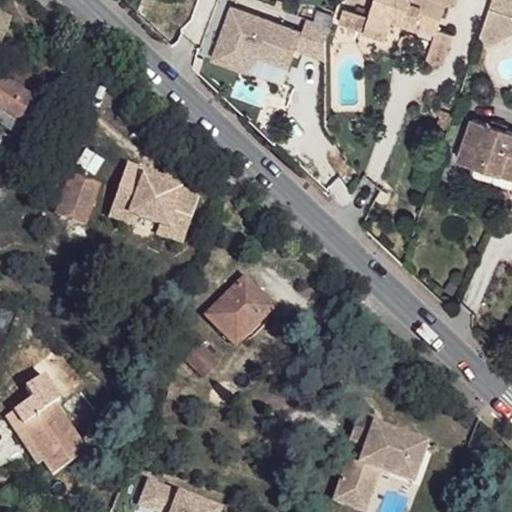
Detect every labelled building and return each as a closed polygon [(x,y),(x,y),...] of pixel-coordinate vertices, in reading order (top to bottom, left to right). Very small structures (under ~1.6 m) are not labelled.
[(453,6),(455,0),(374,0),(366,24),(389,32),(392,24),(394,17),(424,27),(423,32),(435,35),(436,35),(438,29),(446,4),(453,6)] [(511,0),(489,0),(478,41),(504,48),(511,18),(511,0)] [(232,7),(213,60),(242,70),(248,53),(254,55),(289,68),(296,49),(326,60),(326,41),(331,26),(308,18),(302,33),(232,7)] [(358,14),(343,9),(338,22),(353,27),(358,14)] [(0,12),(0,13),(0,24),(9,29),(14,18),(0,12)] [(368,18),(358,14),(353,27),(363,31),(368,18)] [(394,17),(392,24),(422,34),(423,32),(424,27),(394,17)] [(9,29),(0,24),(0,31),(7,34),(9,29)] [(389,32),(366,24),(363,32),(386,39),(389,32)] [(435,35),(427,57),(445,63),(454,35),(438,29),(436,35),(435,35)] [(248,53),(242,70),(247,72),(254,55),(248,53)] [(0,112),(0,111),(26,127),(40,104),(0,81),(0,112)] [(0,111),(0,112),(0,126),(20,137),(26,127),(0,111)] [(511,133),(472,121),(458,163),(499,177),(507,156),(511,157),(511,133)] [(146,180),(127,173),(118,196),(110,216),(137,225),(158,233),(184,243),(198,205),(179,198),(183,186),(165,180),(163,186),(161,192),(143,186),(146,180)] [(99,189),(71,178),(63,197),(56,216),(86,226),(99,189)] [(163,186),(146,180),(143,186),(161,192),(163,186)] [(137,225),(110,216),(107,225),(134,235),(137,225)] [(158,233),(154,242),(181,252),(184,243),(158,233)] [(245,279),(207,318),(236,349),(274,309),(245,279)] [(202,347),(187,362),(203,379),(219,364),(202,347)] [(7,416),(16,430),(22,426),(44,460),(53,473),(87,450),(55,404),(43,411),(35,398),(7,416)] [(430,446),(376,428),(378,422),(361,416),(351,442),(367,448),(360,465),(350,462),(336,503),(358,511),(368,511),(383,474),(417,486),(430,446)] [(22,426),(16,430),(38,463),(44,460),(22,426)] [(217,511),(149,487),(141,510),(147,511),(217,511)]
